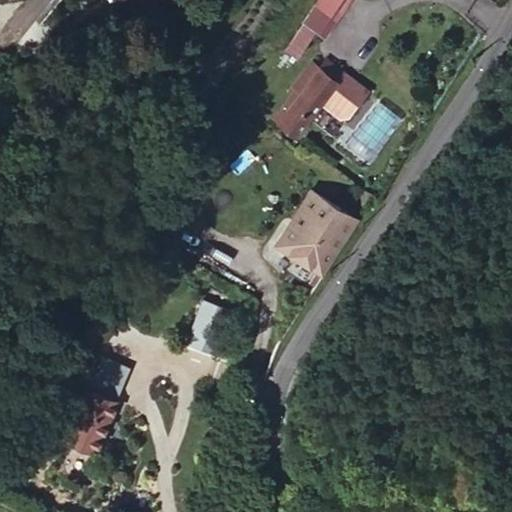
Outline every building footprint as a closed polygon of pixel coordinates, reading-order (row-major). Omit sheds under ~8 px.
[(306,40),(332,0),(301,0),(285,25),(306,40)] [(255,121),(276,136),(301,104),(315,86),(325,72),(307,59),(293,77),(284,71),(271,91),(274,95),(255,121)] [(348,89),(325,72),(315,86),(338,104),(348,89)] [(315,86),(301,104),(320,117),(329,116),(338,104),(315,86)] [(384,107),(367,131),(383,143),(400,119),(384,107)] [(269,238),(316,270),(353,217),(305,185),(269,238)] [(129,196),(112,224),(142,244),(160,217),(129,196)] [(87,443),(107,392),(81,382),(61,433),(87,443)]
